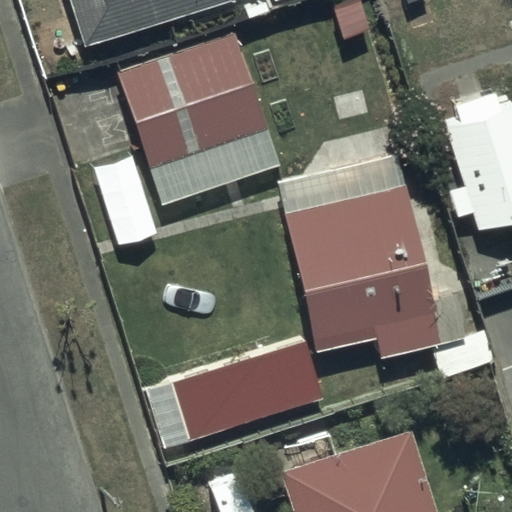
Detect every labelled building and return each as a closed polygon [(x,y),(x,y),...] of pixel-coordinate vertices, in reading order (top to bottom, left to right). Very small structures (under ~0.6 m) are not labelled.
[(61,0),(76,43),(208,0),(61,0)] [(269,160),(225,32),(108,73),(152,201),(269,160)] [(492,100),(486,85),(443,99),(449,118),(434,123),(452,179),(437,184),(445,209),(461,204),(467,223),(511,208),(511,118),(504,96),(492,100)] [(419,293),(389,149),(270,176),(306,344),(366,331),(370,350),(424,339),(432,374),(482,363),(475,332),(456,336),(445,288),(419,293)] [(313,391),(293,335),(137,389),(156,445),(313,391)] [(426,511),(400,423),(270,466),(285,511),(426,511)]
